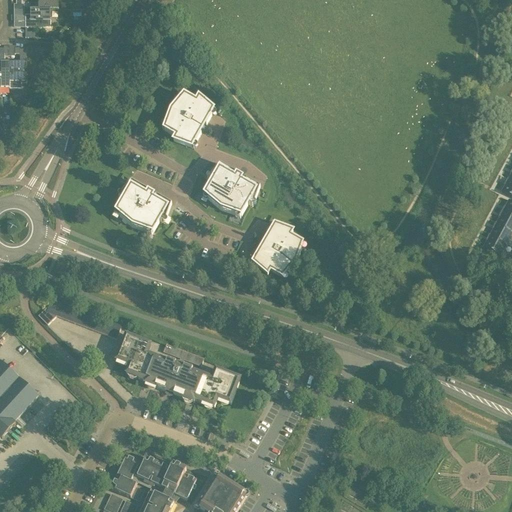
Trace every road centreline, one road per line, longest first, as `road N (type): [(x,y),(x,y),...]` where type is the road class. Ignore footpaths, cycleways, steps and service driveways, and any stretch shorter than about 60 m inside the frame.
road 1 (secondary): [(426,374),(37,238)]
road 2 (residential): [(190,173),(77,110)]
road 3 (unclassified): [(77,110),(142,0)]
